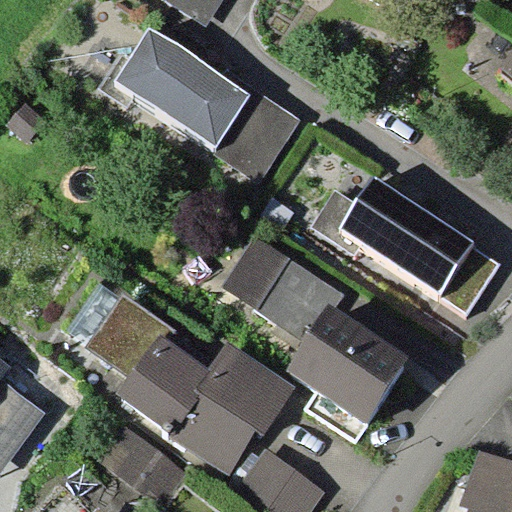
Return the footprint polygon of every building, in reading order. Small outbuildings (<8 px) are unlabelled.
[(359,0),(383,13),(390,0),(359,0)] [(247,101),(144,38),(111,92),(215,155),(247,101)] [(511,73),(499,92),(511,101),(511,73)] [(247,101),(215,155),(263,185),(302,121),(253,92),(247,101)] [(24,103),(8,124),(28,140),(44,120),(24,103)] [(499,269),(374,187),(340,239),(465,320),(499,269)] [(274,208),(265,224),(282,233),(292,217),(274,208)] [(260,242),(229,294),(297,335),(328,284),(260,242)] [(408,369),(329,317),(289,377),(368,429),(408,369)] [(209,374),(161,342),(118,405),(225,478),(254,434),(265,442),(296,397),(226,349),(209,374)] [(0,360),(0,439),(40,394),(0,360)] [(308,511),(320,497),(265,458),(235,501),(251,511),(308,511)] [(511,511),(511,475),(475,463),(459,511),(511,511)] [(86,511),(64,490),(41,511),(86,511)]
